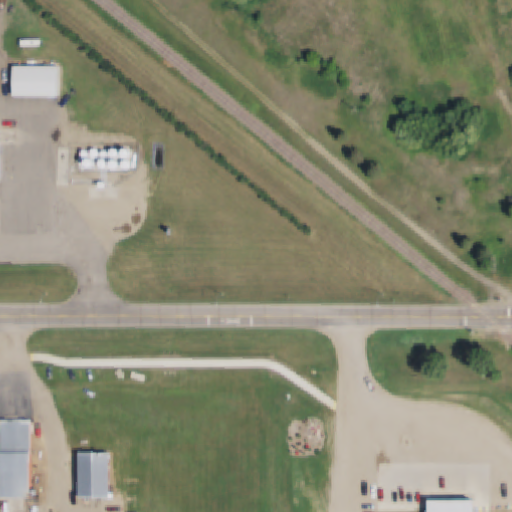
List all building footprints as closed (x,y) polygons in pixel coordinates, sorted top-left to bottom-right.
[(13,65),(58,66),(57,95),(13,95),(13,65)] [(100,149),(102,152),(100,155),(97,156),(94,155),(92,152),(94,149),(97,147),(100,149)] [(121,149),(122,153),(121,156),(118,157),(115,156),(113,152),(115,149),(118,148),(121,149)] [(134,149),(135,153),(134,156),(130,157),(127,156),(126,152),(127,149),(131,148),(134,149)] [(97,159),(98,162),(97,166),(94,167),(90,166),(89,162),(91,159),(94,158),(97,159)] [(110,159),(111,163),(110,166),(107,167),(103,166),(102,162),(104,159),(107,158),(110,159)] [(122,160),(123,163),(121,166),(118,167),(115,166),(114,163),(115,159),(118,158),(122,160)] [(134,160),(135,163),(134,166),(130,168),(127,166),(126,163),(127,160),(131,158),(134,160)] [(0,495),(1,419),(33,419),(31,496),(0,495)] [(78,451),(110,452),(109,497),(77,496),(78,451)]
